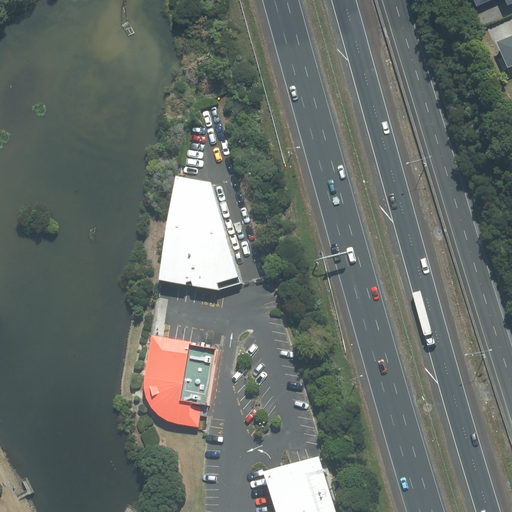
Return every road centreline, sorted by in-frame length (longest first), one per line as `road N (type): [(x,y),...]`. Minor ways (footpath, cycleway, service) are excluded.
road 1 (motorway): [(347,0),(498,511)]
road 2 (motorway): [(432,511),(287,0)]
